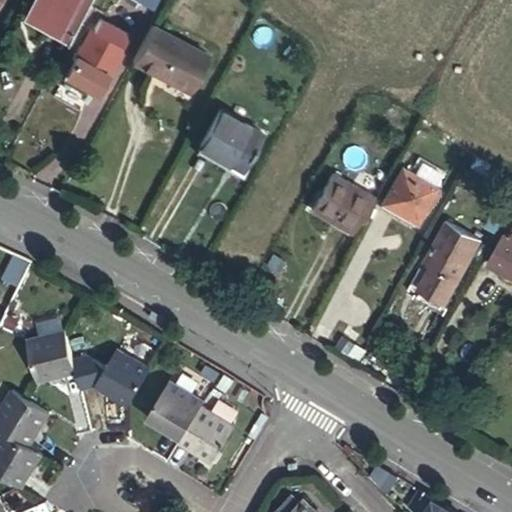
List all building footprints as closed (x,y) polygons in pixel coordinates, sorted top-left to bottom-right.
[(68,42),(90,0),(34,0),(29,12),(49,23),(45,30),(68,42)] [(159,0),(133,0),(154,11),(159,0)] [(92,31),(78,57),(109,76),(124,52),(122,50),(130,37),(101,20),(95,32),(92,31)] [(207,56),(153,25),(134,62),(189,92),(207,56)] [(262,135),(220,110),(199,147),(242,171),(262,135)] [(419,221),(431,201),(439,186),(405,166),(384,201),(419,221)] [(352,232),(373,197),(334,173),(313,209),(352,232)] [(439,186),(431,201),(437,205),(446,190),(439,186)] [(478,237),(442,217),(422,257),(430,261),(418,283),(447,299),(478,237)] [(511,234),(508,233),(491,264),(511,275),(511,234)] [(64,332),(26,341),(37,383),(75,373),(73,364),(64,332)] [(129,408),(150,370),(116,349),(104,371),(95,387),(129,408)] [(73,364),(75,373),(79,392),(95,387),(104,371),(85,360),(73,364)] [(147,419),(181,440),(201,406),(204,402),(169,381),(147,419)] [(12,393),(0,413),(0,431),(5,434),(29,449),(50,414),(12,393)] [(201,406),(181,440),(178,444),(211,464),(234,426),(201,406)] [(0,441),(0,477),(20,490),(40,456),(29,449),(5,434),(0,441)] [(346,448),(353,455),(356,448),(349,444),(346,448)] [(380,463),(373,476),(389,492),(399,475),(380,463)] [(460,511),(422,489),(412,506),(419,511),(460,511)] [(298,511),(302,508),(294,500),(281,511),(298,511)] [(315,511),(307,503),(302,508),(298,511),(315,511)]
